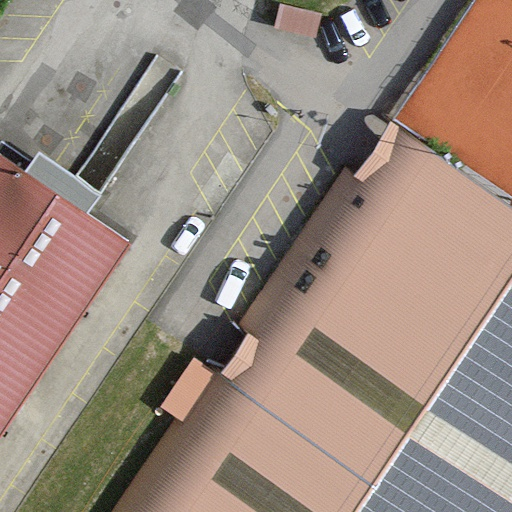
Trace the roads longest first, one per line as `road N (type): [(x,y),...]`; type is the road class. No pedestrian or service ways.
road 1 (unknown): [(211,49),(212,86),(182,176),(50,428),(0,499)]
road 2 (unknown): [(335,104),(200,322)]
road 3 (unknown): [(211,49),(335,104)]
road 4 (unknown): [(335,104),(407,0)]
